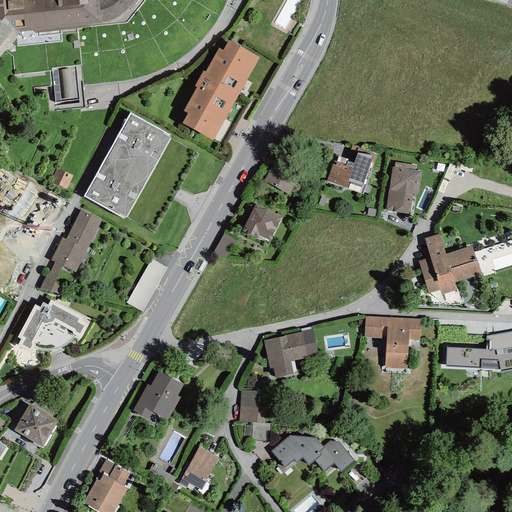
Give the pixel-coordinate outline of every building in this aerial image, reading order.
[(0,0),(0,56),(19,33),(18,32),(35,31),(35,33),(89,27),(89,26),(127,23),(145,0),(0,0)] [(213,140),(260,58),(229,40),(223,51),(219,48),(205,72),(203,71),(195,86),(197,88),(183,111),(188,113),(182,123),(213,140)] [(52,65),(54,107),(85,106),(83,64),(52,65)] [(130,112),(83,197),(123,219),(125,217),(126,217),(170,138),(168,137),(170,135),(130,112)] [(326,181),(363,194),(376,155),(359,149),(359,148),(352,145),(346,159),(348,159),(346,166),(336,162),(334,160),(326,181)] [(346,159),(339,156),(336,162),(346,166),(348,159),(346,159)] [(263,181),(289,195),(293,186),(294,187),(302,172),(276,157),(263,181)] [(415,170),(416,166),(395,162),(394,167),(415,170)] [(0,200),(15,175),(0,166),(0,200)] [(388,190),(386,211),(410,214),(413,193),(418,194),(422,171),(415,170),(394,167),(392,167),(389,190),(388,190)] [(61,183),(68,185),(72,172),(65,170),(61,183)] [(270,241),(282,218),(255,204),(242,231),(247,234),(248,233),(258,239),(259,236),(270,241)] [(76,273),(102,221),(81,210),(66,239),(62,237),(51,261),(55,263),(63,266),(76,273)] [(211,257),(227,258),(237,241),(224,233),(211,257)] [(418,261),(429,294),(440,290),(442,295),(457,290),(454,283),(481,274),(472,246),(446,254),(439,234),(424,238),(430,257),(418,261)] [(167,268),(151,259),(126,303),(142,311),(167,268)] [(40,289),(58,294),(61,288),(55,282),(63,266),(55,263),(48,276),(46,275),(40,289)] [(35,304),(17,337),(20,339),(17,346),(31,353),(34,348),(36,349),(38,350),(40,350),(43,350),(46,350),(49,350),(53,350),(57,349),(61,348),(66,345),(68,343),(71,341),(73,338),(75,336),(81,338),(88,325),(81,321),(83,318),(51,300),(48,305),(43,302),(40,307),(35,304)] [(386,339),(385,368),(407,369),(409,340),(420,340),(421,319),(365,316),(365,321),(365,326),(364,337),(386,339)] [(273,368),(275,378),(294,374),(291,361),(318,355),(313,330),(284,335),(284,336),(264,340),(270,369),(273,368)] [(501,372),(511,369),(511,331),(486,336),(486,350),(447,347),(446,367),(500,370),(501,372)] [(148,384),(133,411),(148,420),(152,412),(167,420),(180,398),(178,396),(184,385),(159,371),(150,386),(148,384)] [(266,392),(241,390),(239,422),(253,422),(265,423),(266,392)] [(14,431),(42,448),(58,421),(29,404),(14,431)] [(271,442),(271,424),(265,423),(253,422),(251,440),(271,442)] [(309,466),(315,461),(321,455),(318,452),(323,447),(316,438),(289,436),(271,451),(280,463),(284,468),(294,460),(296,463),(302,458),(309,466)] [(330,441),(323,447),(318,452),(321,455),(315,461),(324,472),(334,463),(341,472),(354,461),(338,442),(330,441)] [(199,447),(179,484),(186,488),(189,484),(202,490),(206,482),(219,458),(199,447)] [(130,473),(106,460),(99,472),(100,473),(84,503),(101,511),(113,511),(127,488),(123,486),(130,473)] [(277,465),(284,474),(296,463),(294,460),(284,468),(280,463),(277,465)] [(170,486),(175,478),(152,465),(147,474),(170,486)] [(175,491),(178,486),(173,483),(170,488),(175,491)]
